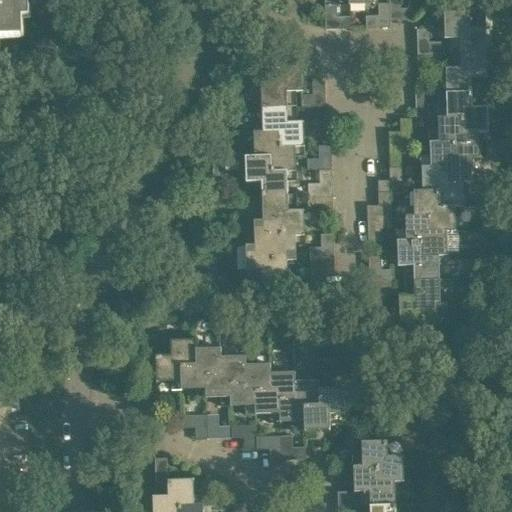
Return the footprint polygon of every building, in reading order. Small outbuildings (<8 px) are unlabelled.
[(0,0),(0,38),(23,38),(22,0),(0,0)] [(401,8),(401,21),(414,21),(413,8),(401,8)] [(460,38),(460,53),(486,52),(485,8),(468,8),(468,12),(444,13),(445,39),(460,38)] [(366,16),(366,28),(379,28),(378,16),(366,16)] [(337,17),(337,30),(350,30),(350,17),(337,17)] [(417,30),(417,43),(430,43),(429,30),(417,30)] [(445,68),(446,93),(472,92),(471,78),(487,77),(486,52),(460,53),(461,68),(445,68)] [(431,78),(431,65),(418,66),(418,79),(431,78)] [(261,83),(262,108),(287,107),(287,93),(302,92),(302,67),(276,68),(277,83),(261,83)] [(312,83),(313,96),(325,95),(325,82),(312,83)] [(446,93),(447,117),(447,118),(462,117),(462,133),(480,132),(480,133),(488,133),(487,107),(472,107),(472,92),(446,93)] [(416,106),(416,118),(429,118),(428,106),(416,106)] [(262,108),(262,132),(262,133),(278,132),(279,148),(295,147),(295,148),(304,148),(303,122),(288,123),(287,107),(262,108)] [(438,117),(439,142),(453,142),(454,157),(471,157),(480,157),(480,133),(480,132),(462,133),(462,117),(447,118),(447,117),(438,117)] [(313,118),(314,131),(326,131),(326,118),(313,118)] [(400,120),(400,132),(413,131),(412,119),(400,120)] [(253,132),(254,157),(254,158),(269,157),(270,172),(287,172),(296,172),(295,148),(295,147),(279,148),(278,132),(262,133),(262,132),(253,132)] [(430,142),(431,166),(431,167),(444,166),(445,182),(463,181),(463,182),(472,182),(471,157),(454,157),(453,142),(439,142),(430,142)] [(318,147),(319,159),(331,158),(331,146),(318,147)] [(389,156),(389,169),(402,168),(401,155),(389,156)] [(262,183),(262,197),(288,196),(287,172),(270,172),(269,157),(254,158),(254,157),(245,157),(246,183),(262,183)] [(422,166),(422,191),(422,192),(437,191),(438,207),(455,206),(455,207),(464,207),(463,182),(463,181),(445,182),(444,166),(431,167),(431,166),(422,166)] [(402,168),(389,169),(390,181),(402,181),(402,168)] [(319,171),(319,184),(332,184),(332,171),(319,171)] [(413,191),(414,216),(429,216),(430,232),(447,231),(447,232),(456,231),(455,207),(455,206),(438,207),(437,191),(422,192),(422,191),(413,191)] [(378,193),(379,206),(391,206),(391,193),(378,193)] [(262,197),(262,221),(278,221),(278,236),(296,235),(296,237),(305,237),(304,211),(288,211),(288,196),(262,197)] [(333,220),(333,207),(320,207),(320,220),(333,220)] [(405,216),(406,240),(406,241),(421,240),(422,256),(439,256),(448,256),(447,232),(447,231),(430,232),(429,216),(414,216),(405,216)] [(254,221),(255,245),(255,246),(270,245),(270,261),(288,260),(288,262),(297,261),(296,237),(296,235),(278,236),(278,221),(262,221),(254,221)] [(368,230),(368,242),(381,242),(380,229),(368,230)] [(321,236),(321,248),(334,247),(333,235),(321,236)] [(413,266),(414,281),(440,280),(439,256),(422,256),(421,240),(406,241),(406,240),(397,241),(398,266),(413,266)] [(255,246),(255,245),(246,245),(247,291),(264,290),(264,286),(288,285),(288,262),(288,260),(270,261),(270,245),(255,246)] [(369,258),(369,271),(381,270),(381,258),(369,258)] [(310,271),(311,284),(323,284),(323,271),(310,271)] [(440,280),(414,281),(414,296),(399,296),(400,322),(419,321),(419,326),(446,325),(446,303),(440,304),(440,280)] [(370,294),(370,306),(383,306),(382,294),(370,294)] [(157,383),(181,382),(181,365),(197,365),(196,349),(197,349),(197,340),(171,341),(172,356),(156,357),(157,383)] [(181,391),(205,390),(206,390),(206,373),(222,372),(221,357),(222,357),(221,348),(197,349),(196,349),(197,365),(181,365),(181,382),(181,391)] [(206,399),(230,398),(231,398),(231,382),(246,382),(246,365),(246,356),(222,357),(221,357),(222,372),(206,373),(206,390),(205,390),(206,399)] [(132,357),(132,370),(145,369),(145,357),(132,357)] [(231,407),(255,406),(255,389),(271,389),(270,374),(271,374),(270,365),(246,365),(246,382),(231,382),(231,398),(230,398),(231,407)] [(255,415),(279,415),(280,415),(280,399),(296,398),(295,382),(295,373),(271,374),(270,374),(271,389),(255,389),(255,406),(255,415)] [(280,423),(304,423),(305,423),(304,407),(320,405),(319,390),(320,390),(320,381),(295,382),(296,398),(280,399),(280,415),(279,415),(280,423)] [(305,423),(304,423),(304,432),(330,431),(330,425),(345,425),(344,389),(320,390),(319,390),(320,405),(304,407),(305,423)] [(183,416),(183,429),(196,429),(195,416),(183,416)] [(244,426),(231,427),(232,439),(245,439),(244,426)] [(232,439),(231,427),(219,427),(220,440),(232,439)] [(257,438),(257,451),(270,450),(269,437),(257,438)] [(361,442),(362,467),(377,467),(378,483),(395,482),(395,483),(404,482),(403,457),(388,457),(387,441),(361,442)] [(293,448),(293,461),(306,461),(306,448),(293,448)] [(361,507),(370,507),(396,506),(395,483),(395,482),(378,483),(377,467),(362,467),(353,467),(354,493),(361,493),(361,507)] [(156,497),(152,497),(152,511),(177,511),(178,506),(194,505),(194,504),(193,480),(168,481),(168,487),(168,497),(156,497)] [(156,488),(156,497),(168,497),(168,487),(156,488)]
